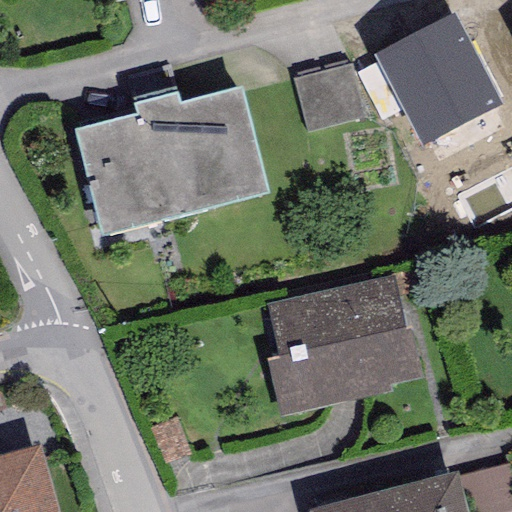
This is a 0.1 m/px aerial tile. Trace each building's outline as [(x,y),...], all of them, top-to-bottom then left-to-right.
[(360,61),(304,75),(318,130),(374,116),(360,61)] [(135,122),(72,138),(99,243),(269,199),(242,94),(178,110),(175,98),(131,109),(135,122)] [(393,282),(266,307),(277,362),(267,364),(278,422),(392,400),(389,387),(420,381),(410,332),(403,333),(393,282)] [(55,511),(40,452),(0,462),(0,511),(55,511)] [(464,511),(457,481),(329,511),(464,511)]
